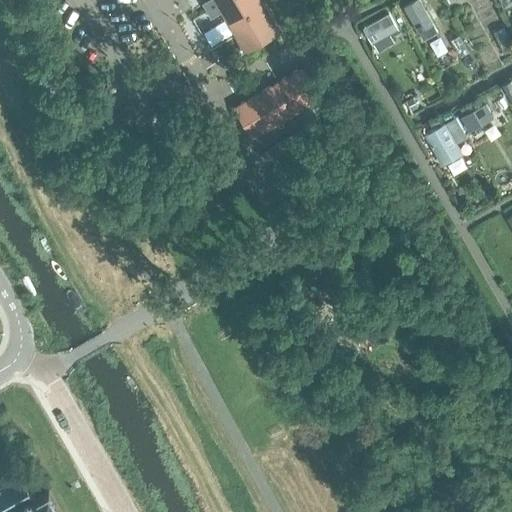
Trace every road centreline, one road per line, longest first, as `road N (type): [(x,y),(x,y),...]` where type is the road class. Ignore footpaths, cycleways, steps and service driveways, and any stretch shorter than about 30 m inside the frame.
road 1 (residential): [(123,511),(44,372)]
road 2 (residential): [(44,372),(168,303)]
